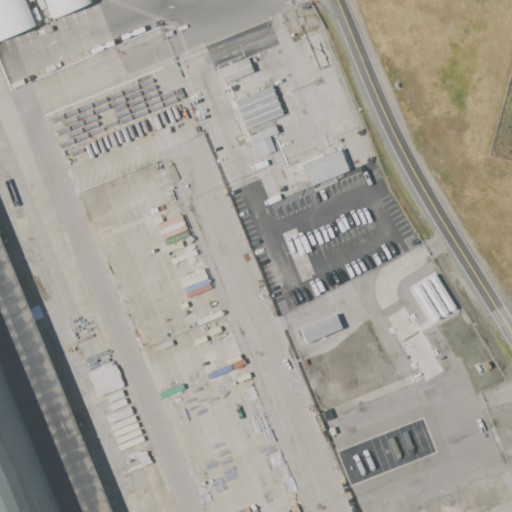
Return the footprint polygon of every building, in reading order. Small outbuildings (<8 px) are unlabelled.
[(0,0),(19,0),(32,32),(0,44),(0,0)] [(36,0),(48,27),(91,9),(87,0),(36,0)] [(215,69),(221,83),(250,72),(244,57),(215,69)] [(232,100),(244,128),(280,114),(268,86),(232,100)] [(247,135),(272,126),(275,133),(250,143),(247,135)] [(255,141),(258,150),(261,156),(273,151),(267,136),(255,141)] [(299,165),(307,186),(345,170),(337,149),(299,165)] [(0,511),(104,511),(0,257),(0,511)] [(302,342),(339,331),(335,316),(298,327),(302,342)]
